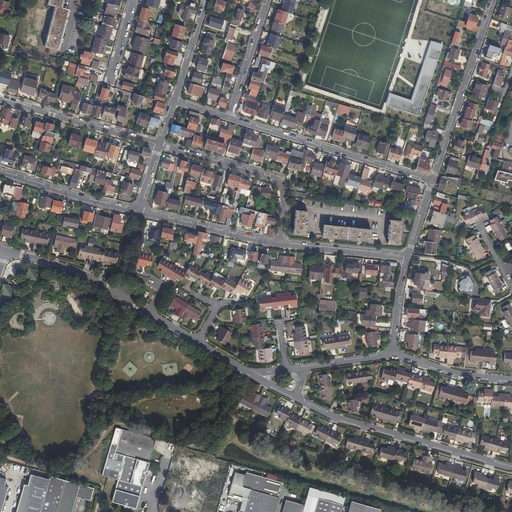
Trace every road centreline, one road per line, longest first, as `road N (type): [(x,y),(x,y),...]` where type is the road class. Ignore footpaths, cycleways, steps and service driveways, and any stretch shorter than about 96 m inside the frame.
road 1 (residential): [(249,372),(82,275),(3,250)]
road 2 (residential): [(296,397),(331,415),(511,466)]
road 3 (residential): [(229,117),(432,180)]
road 4 (residential): [(432,180),(492,0)]
road 5 (residential): [(158,144),(274,178),(278,243)]
road 6 (residential): [(0,98),(158,144)]
road 7 (residential): [(0,171),(138,211)]
road 8 (residential): [(138,211),(278,243)]
road 9 (residential): [(278,243),(407,257)]
road 10 (residential): [(267,0),(229,117)]
road 11 (residential): [(511,380),(452,373),(392,353)]
